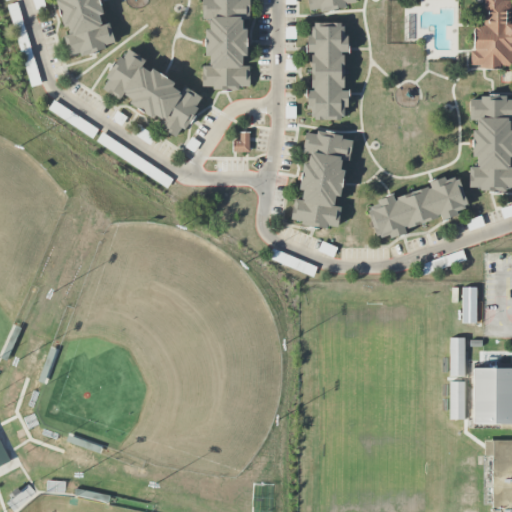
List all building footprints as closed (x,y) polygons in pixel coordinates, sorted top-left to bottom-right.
[(59,0),(56,1),(62,25),(67,24),(70,35),(63,36),(68,56),(80,54),(80,55),(115,46),(109,23),(101,25),(99,15),(101,14),(97,0),(59,0)] [(203,87),(211,86),(212,92),(250,87),(247,66),(242,67),(241,57),(248,56),(244,29),(242,29),(241,20),(250,19),(247,0),(200,0),(203,20),(208,19),(209,29),(202,30),(206,57),(208,57),(209,66),(200,67),(203,87)] [(307,0),(307,10),(346,11),(346,3),(354,3),(353,0),(307,0)] [(509,0),(502,0),(501,0),(483,0),(483,25),(472,25),(472,67),(511,67),(511,24),(509,24),(509,0)] [(310,92),(307,92),(306,110),(312,110),(311,120),(342,121),(342,108),(347,108),(348,91),(342,91),(343,53),(347,53),(348,35),(343,35),(343,24),(312,23),(311,36),(306,36),(306,53),(311,53),(310,92)] [(202,98),(184,87),(180,93),(171,88),(174,83),(151,69),(149,73),(138,66),(143,59),(125,48),(101,89),(119,100),(123,95),(131,100),(129,104),(153,119),(155,115),(163,120),(159,127),(178,138),(202,98)] [(469,189),(479,187),(480,193),(511,189),(511,167),(509,168),(508,158),(511,157),(511,135),(511,130),(509,130),(508,122),(511,120),(511,100),(507,101),(506,95),(467,100),(470,121),(475,120),(477,130),(469,131),(473,158),(475,158),(476,167),(467,168),(469,189)] [(350,140),(323,133),(316,131),(316,134),(303,134),(303,153),(309,155),(307,164),(300,164),(300,192),(301,192),(301,200),(294,200),(290,212),(290,220),(315,227),(332,227),(336,228),(339,218),(339,208),(334,206),(334,197),(341,197),(341,161),(348,161),(350,151),(350,140)] [(248,153),(249,133),(239,133),(239,141),(233,141),(232,152),(248,153)] [(374,236),(393,238),(403,235),(404,228),(406,228),(440,218),(441,221),(457,216),(458,210),(466,207),(459,180),(449,179),(448,179),(439,178),(428,181),(429,188),(428,188),(393,198),(392,196),(377,200),(376,205),(368,207),(368,214),(374,236)] [(423,265),(427,274),(447,265),(443,257),(423,265)] [(284,258),(284,267),(295,267),(294,258),(284,258)] [(461,288),(461,324),(476,324),(476,288),(461,288)] [(449,338),(449,376),(464,376),(464,338),(449,338)] [(472,368),(472,425),(511,425),(511,364),(499,364),(499,369),(472,368)] [(449,382),(449,420),(463,420),(463,382),(449,382)] [(511,511),(511,440),(483,440),(483,457),(491,457),(491,511),(511,511)] [(0,466),(8,462),(0,446),(0,466)] [(19,493),(17,491),(9,498),(16,507),(33,492),(28,485),(19,493)]
